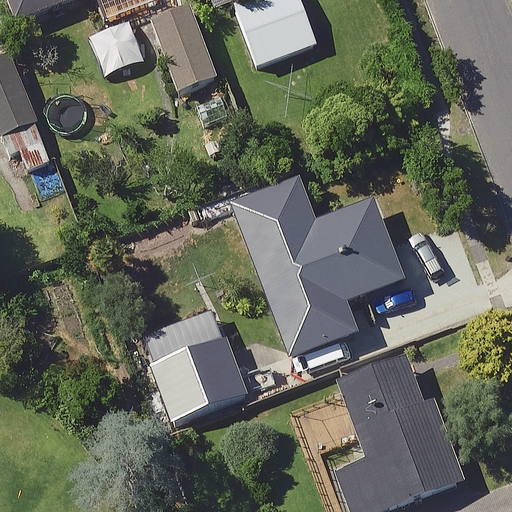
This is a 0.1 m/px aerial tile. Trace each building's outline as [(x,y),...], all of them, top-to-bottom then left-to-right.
[(13,0),(26,31),(104,0),(13,0)] [(215,0),(221,16),(237,10),(262,76),(322,53),(302,0),(215,0)] [(195,17),(155,33),(181,99),(221,83),(195,17)] [(17,65),(0,72),(0,139),(2,144),(43,127),(17,65)] [(320,235),(303,191),(237,216),(295,369),(362,344),(350,313),(408,291),(379,213),(320,235)] [(251,405),(220,320),(147,346),(178,432),(251,405)] [(427,417),(411,372),(345,396),(373,474),(344,485),(353,511),(410,511),(465,493),(437,414),(427,417)]
